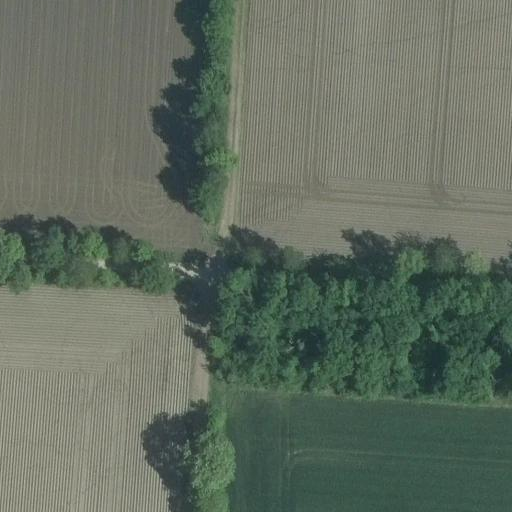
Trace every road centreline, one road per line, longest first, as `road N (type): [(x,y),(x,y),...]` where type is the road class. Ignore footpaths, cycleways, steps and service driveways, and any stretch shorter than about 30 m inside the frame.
road 1 (track): [(211,276),(511,298)]
road 2 (track): [(238,0),(225,200),(211,276)]
road 3 (track): [(190,511),(211,276)]
road 4 (track): [(211,276),(0,261)]
